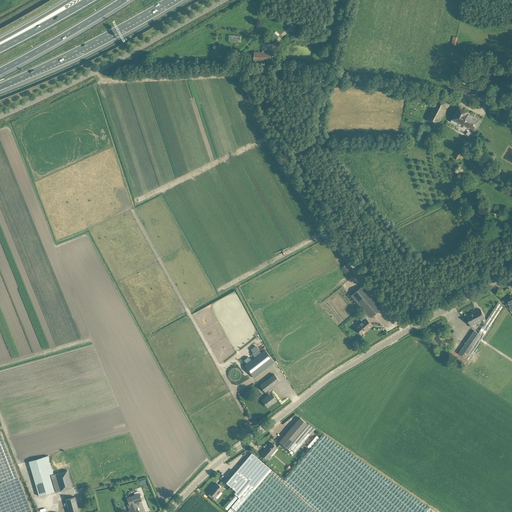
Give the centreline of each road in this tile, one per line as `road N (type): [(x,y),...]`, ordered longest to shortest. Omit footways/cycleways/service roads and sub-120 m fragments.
road 1 (unclassified): [(169,511),(209,470),(331,376),(511,279)]
road 2 (unclassified): [(0,116),(225,0)]
road 3 (track): [(260,67),(431,95),(458,83),(485,91)]
road 4 (motorway): [(0,86),(170,0)]
road 5 (unknown): [(254,436),(233,390),(274,366),(296,404)]
road 6 (motorway): [(0,72),(121,0)]
